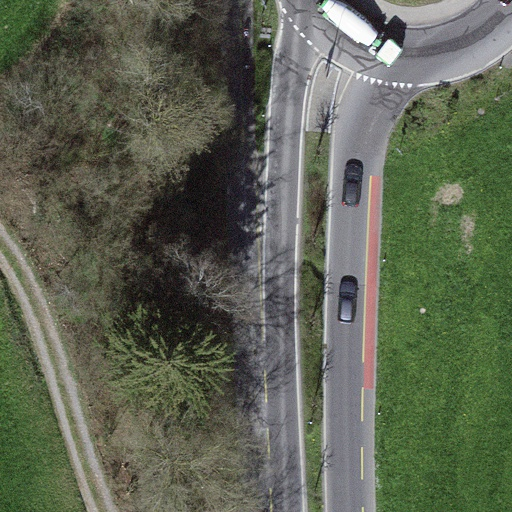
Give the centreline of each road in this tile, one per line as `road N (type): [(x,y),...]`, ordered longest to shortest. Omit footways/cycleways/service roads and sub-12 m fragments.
road 1 (secondary): [(311,7),(288,101),(280,241),(283,511)]
road 2 (secondary): [(346,511),(352,184),(358,136),(391,62)]
road 3 (secondary): [(391,62),(450,59),(511,16)]
